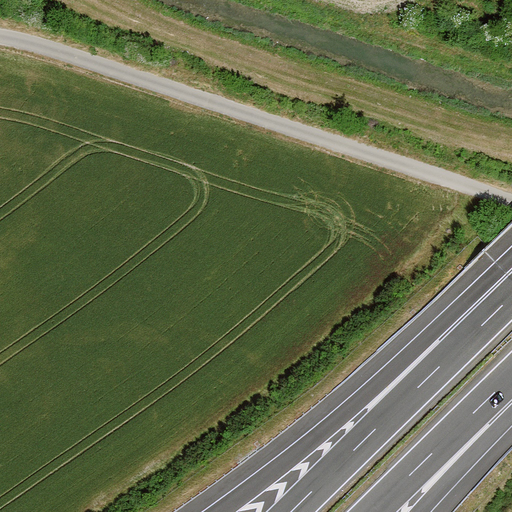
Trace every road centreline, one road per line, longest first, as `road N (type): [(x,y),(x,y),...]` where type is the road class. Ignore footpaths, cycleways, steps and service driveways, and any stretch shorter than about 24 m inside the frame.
road 1 (track): [(0,38),(511,199)]
road 2 (motorway): [(511,277),(216,511)]
road 3 (motorway): [(511,295),(290,511)]
road 4 (motorway): [(374,511),(511,376)]
road 5 (motorway): [(415,511),(511,387)]
